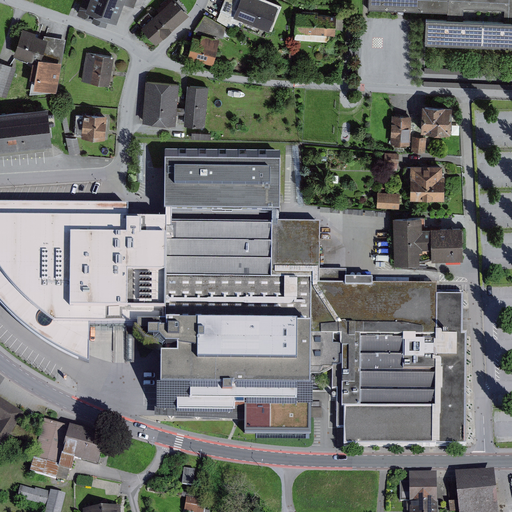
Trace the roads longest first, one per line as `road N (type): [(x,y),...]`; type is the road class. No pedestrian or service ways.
road 1 (residential): [(488,461),(468,92)]
road 2 (residential): [(148,54),(208,79),(468,92)]
road 3 (secondary): [(166,438),(288,459),(488,461)]
road 4 (residential): [(148,54),(128,114),(124,167),(0,178)]
road 5 (secondary): [(0,358),(41,389),(166,438)]
road 6 (residential): [(12,0),(148,54)]
